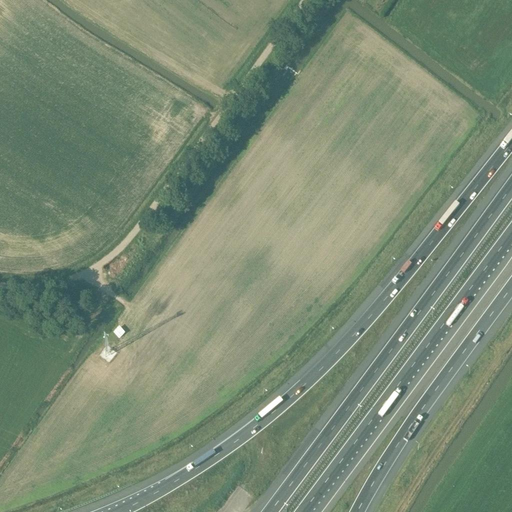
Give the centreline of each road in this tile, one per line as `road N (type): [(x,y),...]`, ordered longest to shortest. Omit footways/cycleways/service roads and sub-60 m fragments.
road 1 (motorway): [(511,141),(313,378),(247,433),(118,511)]
road 2 (unclassified): [(308,0),(131,240),(81,277),(0,286)]
road 3 (motorway): [(511,187),(269,511)]
road 4 (motorway): [(302,511),(511,231)]
road 5 (motorway): [(357,511),(428,397),(511,286)]
